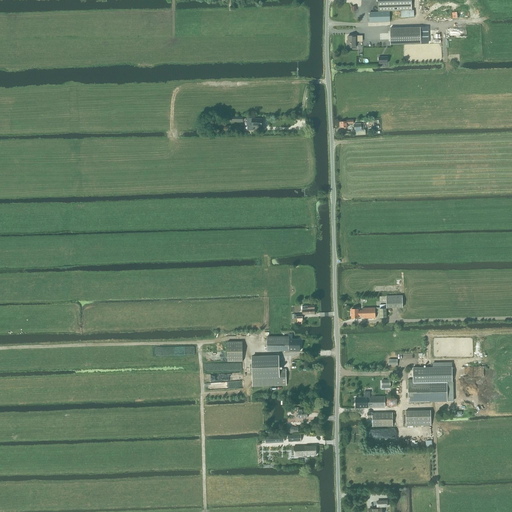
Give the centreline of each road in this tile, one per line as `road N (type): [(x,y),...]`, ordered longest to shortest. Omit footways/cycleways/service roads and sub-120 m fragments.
road 1 (tertiary): [(339,511),(327,0)]
road 2 (track): [(0,348),(252,339),(253,354)]
